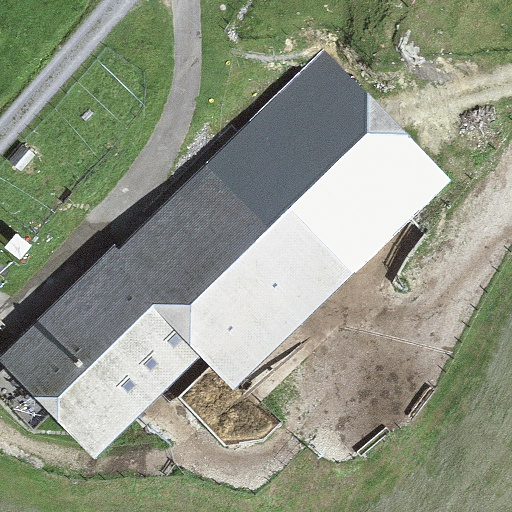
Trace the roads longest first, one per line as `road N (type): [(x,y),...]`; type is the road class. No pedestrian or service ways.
road 1 (track): [(16,316),(136,183),(169,132),(184,91),(184,0)]
road 2 (track): [(0,136),(122,0)]
